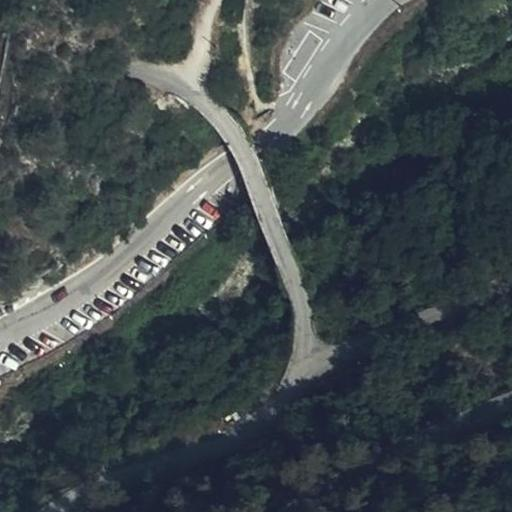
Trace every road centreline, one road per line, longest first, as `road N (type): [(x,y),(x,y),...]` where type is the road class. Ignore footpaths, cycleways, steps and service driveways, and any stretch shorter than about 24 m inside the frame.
road 1 (unclassified): [(0,337),(93,284),(278,132),(387,0)]
road 2 (residential): [(201,97),(240,133),(292,256),(307,319),(299,376)]
road 3 (residential): [(299,376),(274,408),(68,511)]
road 4 (unclassified): [(511,409),(286,511)]
road 5 (unclassified): [(299,376),(511,292)]
road 6 (residential): [(201,97),(152,78),(80,76),(0,136)]
